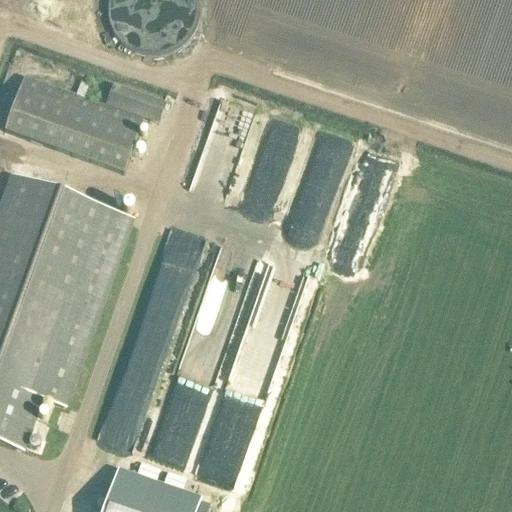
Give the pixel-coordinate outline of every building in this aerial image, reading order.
[(119,0),(121,47),(194,45),(192,0),(119,0)] [(38,149),(124,180),(144,123),(106,109),(25,79),(4,136),(38,149)] [(113,88),(106,109),(144,123),(160,129),(167,108),(113,88)] [(240,108),(235,125),(238,126),(235,134),(251,139),(259,115),(240,108)] [(241,172),(244,157),(238,156),(239,153),(213,147),(209,165),(241,172)] [(0,204),(0,447),(24,456),(43,404),(67,413),(137,227),(110,217),(9,180),(0,204)] [(173,400),(151,459),(187,473),(210,414),(173,400)] [(236,486),(253,444),(225,432),(207,474),(236,486)] [(104,511),(197,511),(200,503),(118,474),(104,511)]
